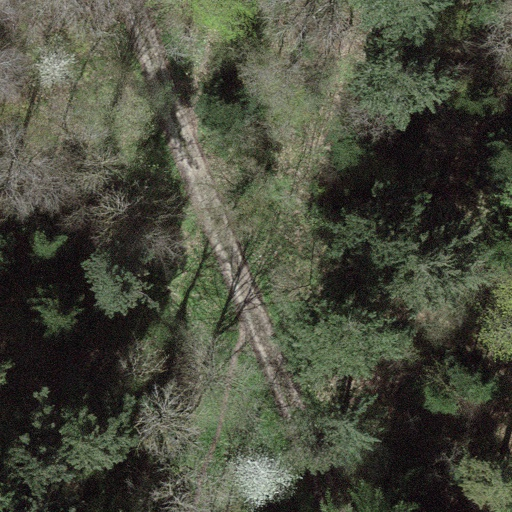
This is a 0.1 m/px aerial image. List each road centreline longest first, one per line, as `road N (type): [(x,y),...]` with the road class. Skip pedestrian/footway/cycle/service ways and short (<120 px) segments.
road 1 (track): [(334,511),(232,213)]
road 2 (track): [(232,213),(156,0)]
